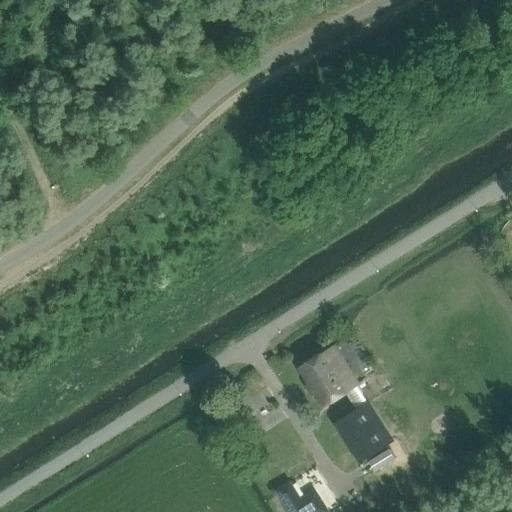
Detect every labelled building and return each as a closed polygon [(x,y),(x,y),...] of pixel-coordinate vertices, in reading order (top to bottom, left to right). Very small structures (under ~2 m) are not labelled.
[(334,348),(301,368),(324,405),(346,392),(356,386),(334,348)] [(357,410),(343,419),(355,437),(347,442),(360,461),(383,446),(393,441),(369,403),(367,404),(356,386),(346,392),(357,410)] [(400,444),(390,451),(393,457),(404,450),(400,444)] [(389,449),(368,462),(374,472),(395,460),(393,457),(390,451),(389,449)] [(302,500),(288,508),(290,511),(327,511),(328,511),(316,491),(302,500)]
